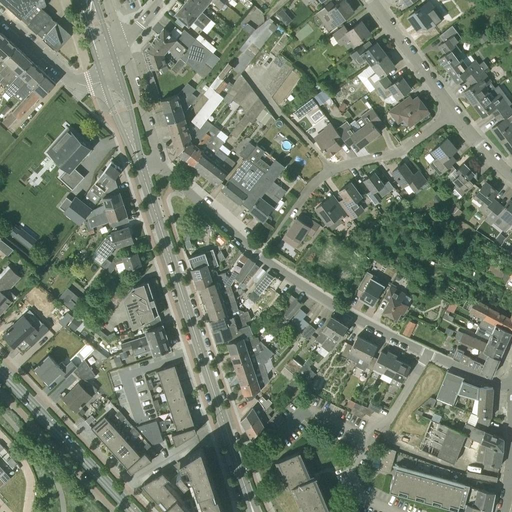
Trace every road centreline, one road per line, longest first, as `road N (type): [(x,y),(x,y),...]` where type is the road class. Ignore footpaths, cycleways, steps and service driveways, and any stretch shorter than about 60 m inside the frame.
road 1 (tertiary): [(141,169),(252,511)]
road 2 (residential): [(427,354),(257,255),(160,165)]
road 3 (secondary): [(0,372),(132,511)]
road 4 (residential): [(295,207),(332,170),(396,153),(453,111)]
road 5 (residential): [(453,111),(371,0)]
road 6 (residential): [(112,78),(80,84),(0,17)]
road 7 (residential): [(121,37),(160,165)]
